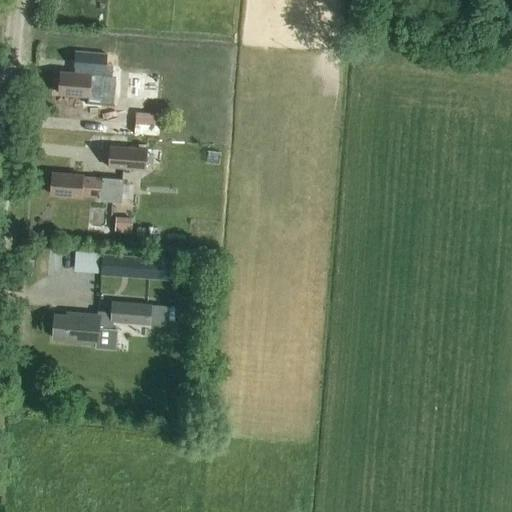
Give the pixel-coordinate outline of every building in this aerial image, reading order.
[(120,80),(110,79),(90,77),(91,76),(60,74),(59,94),(89,97),(89,96),(118,98),(120,80)] [(125,100),(146,102),(146,101),(157,102),(160,77),(127,74),(125,100)] [(108,169),(146,172),(148,150),(109,147),(108,169)] [(121,203),(122,182),(102,180),(102,179),(82,178),(52,175),(51,195),(81,197),(99,198),(98,202),(121,203)] [(147,229),(146,241),(158,242),(159,229),(147,229)] [(102,255),(100,277),(148,280),(150,258),(102,255)] [(151,306),(112,303),(111,314),(98,313),(98,316),(76,314),(76,317),(55,315),(53,339),(64,340),(64,343),(95,346),(95,349),(115,351),(117,330),(112,330),(113,322),(150,325),(151,306)]
